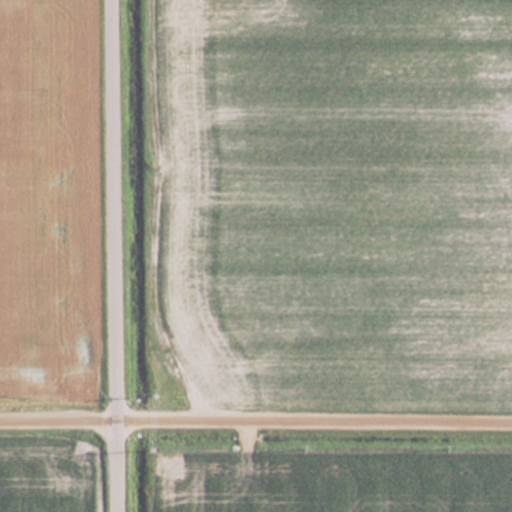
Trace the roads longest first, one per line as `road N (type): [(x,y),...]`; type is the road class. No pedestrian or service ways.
road 1 (residential): [(118,511),(112,0)]
road 2 (residential): [(0,423),(511,428)]
